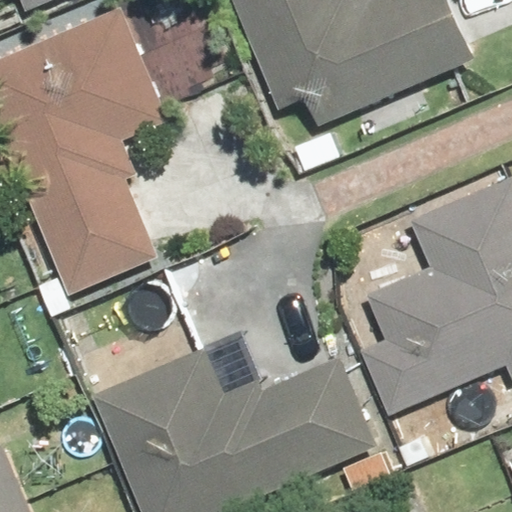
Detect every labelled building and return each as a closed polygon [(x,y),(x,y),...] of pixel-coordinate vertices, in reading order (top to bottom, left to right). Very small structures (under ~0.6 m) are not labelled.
[(0,0),(0,3),(8,0),(35,0),(39,10),(65,0),(0,0)] [(338,0),(239,0),(283,115),(317,102),(326,126),(475,71),(447,0),(397,0),(345,19),(338,0)] [(117,20),(0,63),(0,93),(78,301),(166,268),(120,145),(159,131),(117,20)] [(366,357),(392,419),(511,370),(511,191),(507,180),(406,221),(430,280),(359,309),(377,352),(366,357)] [(219,357),(89,411),(130,511),(254,511),(391,456),(342,338),(230,384),(219,357)] [(0,511),(30,511),(10,463),(0,467),(0,511)]
